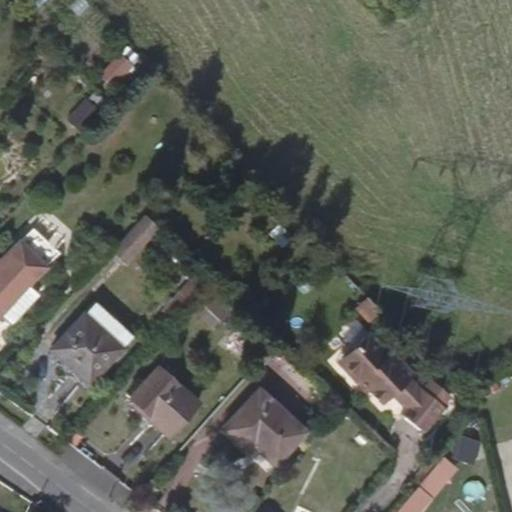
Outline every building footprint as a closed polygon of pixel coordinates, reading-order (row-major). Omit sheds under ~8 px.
[(108,160),(124,141),(110,128),(94,146),(108,160)] [(74,169),(82,160),(74,152),(66,161),(74,169)] [(290,234),(275,217),(265,226),(281,243),(278,247),(285,256),(300,243),(291,233),(290,234)] [(0,314),(11,324),(37,295),(26,285),(56,252),(29,227),(0,259),(0,314)] [(179,253),(172,245),(163,255),(170,262),(179,253)] [(99,286),(121,263),(113,257),(92,279),(99,286)] [(175,323),(201,282),(189,274),(163,315),(175,323)] [(242,291),(232,281),(224,288),(234,298),(242,291)] [(212,330),(230,311),(211,293),(200,303),(208,310),(201,318),(212,330)] [(121,352),(97,329),(81,315),(49,348),(66,363),(61,368),(87,390),(121,352)] [(101,324),(97,329),(121,352),(125,348),(101,324)] [(381,412),(394,399),(410,383),(412,381),(389,356),(384,361),(361,339),(330,370),(360,401),(365,397),(381,412)] [(164,438),(198,400),(181,384),(179,385),(158,366),(127,399),(149,419),(147,422),(164,438)] [(410,383),(394,399),(404,409),(423,395),(410,383)] [(302,432),(256,390),(221,429),(245,452),(251,445),(273,464),(302,432)] [(423,395),(404,409),(397,414),(411,436),(442,416),(426,394),(423,395)] [(458,437),(450,458),(472,466),(480,444),(458,437)] [(461,499),(483,500),(484,483),(462,482),(461,499)]
